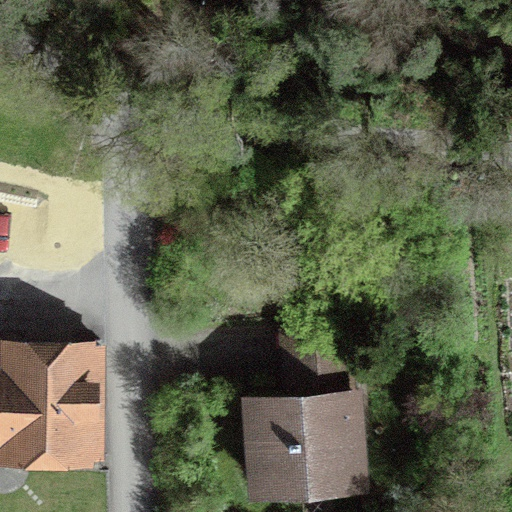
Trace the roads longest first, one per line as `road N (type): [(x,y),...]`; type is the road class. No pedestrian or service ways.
road 1 (residential): [(136,511),(143,133)]
road 2 (residential): [(511,148),(227,129),(143,133)]
road 3 (unclassified): [(143,133),(86,86),(0,35)]
